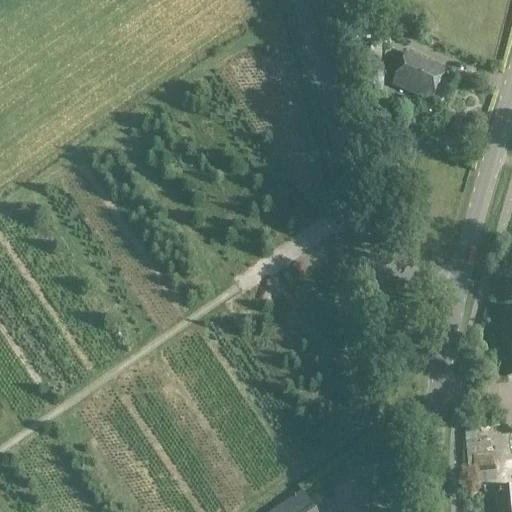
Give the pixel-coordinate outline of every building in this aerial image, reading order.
[(424,63),(407,55),(394,87),(431,103),(445,73),(424,64),(424,63)] [(382,69),(363,68),(361,105),(370,106),(369,120),(379,121),(382,69)] [(511,310),(501,311),(508,375),(511,374),(511,310)] [(494,456),(475,457),(477,484),(496,482),(494,456)] [(511,511),(511,489),(499,491),(500,508),(505,508),(505,511),(511,511)] [(337,503),(338,511),(367,511),(366,490),(336,493),(337,503)] [(315,511),(303,493),(274,511),(315,511)]
